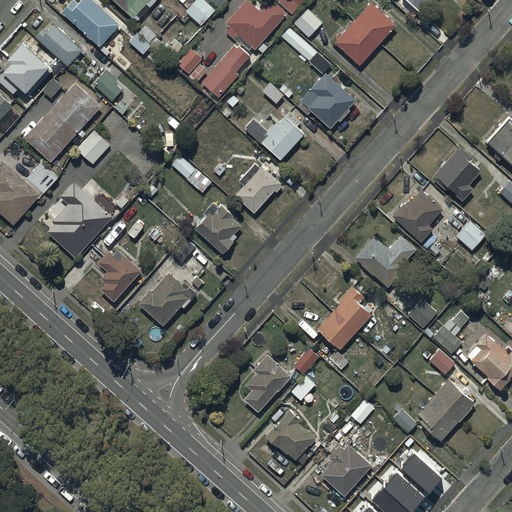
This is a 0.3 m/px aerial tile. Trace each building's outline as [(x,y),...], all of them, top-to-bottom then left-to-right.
[(68,0),(61,8),(85,30),(84,31),(90,36),(91,35),(99,43),(120,20),(98,0),(68,0)] [(116,0),(133,15),(134,14),(138,17),(153,0),(116,0)] [(214,5),(207,0),(192,0),(185,8),(199,21),(214,5)] [(255,47),(287,10),(275,0),(268,0),(261,8),(251,0),(243,0),(226,20),(230,24),(225,29),(239,41),(240,39),(248,47),(251,44),(255,47)] [(293,14),(305,0),(278,0),(278,1),(293,14)] [(395,20),(372,0),(368,0),(342,31),(339,29),(335,34),(338,36),(335,39),(360,61),(395,20)] [(322,19),(308,6),(294,21),(309,34),(322,19)] [(82,46),(52,20),(45,28),(41,25),(35,33),(68,62),(82,46)] [(317,49),(289,25),(282,34),(309,58),(317,49)] [(157,36),(146,26),(140,34),(150,43),(157,36)] [(153,47),(137,33),(129,42),(144,56),(153,47)] [(49,61),(22,37),(7,53),(11,57),(3,66),(5,68),(0,73),(0,79),(13,91),(20,83),(30,92),(52,68),(47,63),(49,61)] [(184,47),(175,39),(165,50),(174,58),(184,47)] [(238,51),(235,49),(203,84),(219,99),(240,77),(237,74),(252,58),(241,48),(238,51)] [(197,55),(191,49),(178,63),(191,75),(204,61),(202,59),(204,57),(200,53),(197,55)] [(209,72),(201,65),(190,78),(198,84),(209,72)] [(116,76),(105,67),(96,78),(98,80),(95,82),(112,97),(121,88),(113,80),(116,76)] [(355,97),(325,69),(299,96),(301,98),(297,103),(305,111),(310,106),(330,125),(338,117),(339,118),(350,107),(348,105),(355,97)] [(283,91),(270,79),(261,88),(275,100),(283,91)] [(101,109),(76,85),(46,118),(44,116),(36,125),(39,128),(28,140),(52,162),(101,109)] [(0,115),(12,101),(0,90),(0,115)] [(303,124),(289,112),(269,134),(253,120),(246,127),(282,160),(306,134),(300,128),(303,124)] [(511,120),(510,119),(488,144),(498,153),(494,158),(499,163),(503,158),(511,165),(511,164),(511,120)] [(110,142),(93,127),(77,146),(94,161),(110,142)] [(473,153),(460,142),(432,173),(446,186),(448,184),(462,197),(473,185),(468,181),(481,166),(479,164),(480,163),(471,155),(473,153)] [(202,190),(212,179),(197,166),(196,167),(180,152),(171,162),(187,175),(186,176),(202,190)] [(260,164),(255,159),(238,178),(243,182),(235,191),(254,209),(274,186),(276,188),(282,182),(261,163),(260,164)] [(42,165),(25,184),(41,199),(59,181),(42,165)] [(25,184),(5,166),(0,171),(0,214),(14,228),(41,199),(25,184)] [(511,180),(509,178),(499,188),(511,199),(511,180)] [(77,261),(115,219),(75,184),(62,199),(70,206),(53,224),(56,226),(48,235),(77,261)] [(443,210),(422,190),(410,202),(409,201),(395,216),(422,241),(432,230),(428,226),(443,210)] [(117,207),(103,194),(97,201),(111,214),(117,207)] [(218,204),(213,199),(203,209),(206,212),(195,224),(222,250),(233,238),(232,237),(237,233),(234,230),(241,223),(232,214),(233,212),(221,200),(218,204)] [(487,236),(471,222),(458,236),(474,250),(487,236)] [(416,245),(400,231),(388,245),(373,233),(355,254),(362,260),(360,262),(372,272),(373,271),(388,284),(405,264),(402,261),(416,245)] [(182,259),(196,243),(186,234),(172,251),(182,259)] [(113,297),(141,266),(117,245),(112,251),(109,248),(98,260),(108,268),(102,275),(106,279),(100,285),(113,297)] [(182,281),(169,270),(151,288),(149,287),(138,299),(163,322),(181,302),(184,304),(196,289),(184,279),(182,281)] [(367,299),(351,284),(337,299),(342,304),(318,329),(335,346),(333,348),(338,353),(371,318),(370,316),(374,312),(368,306),(365,309),(361,305),(367,299)] [(436,310),(422,297),(408,312),(423,325),(436,310)] [(461,310),(451,321),(460,329),(470,318),(461,310)] [(463,344),(444,326),(433,337),(453,355),(463,344)] [(490,334),(486,330),(476,341),(476,342),(467,352),(472,356),(471,357),(488,373),(487,374),(500,387),(510,376),(509,375),(511,371),(511,347),(508,352),(493,337),(495,335),(492,332),(490,334)] [(304,371),(318,353),(308,345),(294,362),(304,371)] [(454,360),(439,346),(429,358),(444,372),(454,360)] [(291,373),(267,351),(253,366),(256,369),(246,381),(252,386),(244,395),(258,408),(277,387),(278,388),(291,373)] [(344,359),(337,353),(330,361),(342,372),(349,364),(348,363),(349,362),(345,358),(344,359)] [(385,363),(377,355),(373,359),(381,367),(385,363)] [(475,399),(449,375),(418,409),(423,414),(420,418),(440,437),(459,417),(460,417),(475,399)] [(317,386),(307,377),(293,392),(303,401),(317,386)] [(374,405),(365,397),(351,413),(360,421),(374,405)] [(400,407),(396,404),(394,407),(397,410),(392,416),(407,430),(417,420),(401,406),(400,407)] [(301,416),(289,406),(266,432),(295,457),(297,455),(304,461),(315,449),(308,442),(315,434),(298,419),(301,416)] [(414,441),(410,437),(404,443),(408,447),(414,441)] [(329,463),(321,471),(344,492),(371,462),(348,441),(343,446),(339,442),(329,453),(332,456),(328,461),(329,463)] [(442,479),(415,454),(402,468),(429,493),(442,479)] [(411,511),(424,498),(397,473),(372,501),(384,511),(411,511)]
